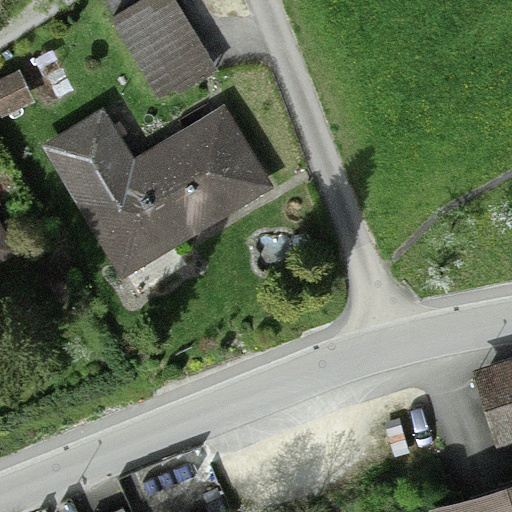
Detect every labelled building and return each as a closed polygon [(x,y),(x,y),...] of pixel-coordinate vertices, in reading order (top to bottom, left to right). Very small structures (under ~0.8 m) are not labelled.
[(216,67),(175,0),(114,0),(165,87),(216,67)] [(27,72),(0,86),(0,94),(12,117),(42,101),(27,72)] [(205,118),(123,167),(97,124),(59,148),(126,258),(193,218),(198,227),(251,195),(246,186),(254,181),(218,121),(210,126),(205,118)] [(501,432),(511,429),(511,365),(484,374),(501,432)] [(511,511),(511,494),(457,511),(511,511)]
